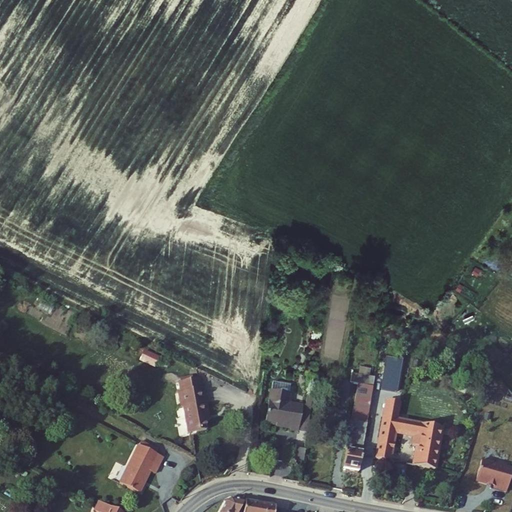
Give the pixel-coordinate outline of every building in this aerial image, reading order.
[(202,422),(194,388),(189,389),(187,380),(167,383),(171,407),(175,407),(179,433),(198,430),(196,423),(202,422)] [(350,389),(336,474),(352,477),(366,392),(350,389)] [(284,398),(261,395),(257,428),(283,431),(282,435),(290,436),(294,409),(282,408),(284,398)] [(389,435),(391,423),(377,421),(373,443),(387,446),(389,435)] [(403,438),(405,426),(391,423),(389,435),(403,438)] [(436,431),(405,426),(403,438),(408,439),(407,449),(410,449),(407,469),(429,473),(436,431)] [(158,456),(131,442),(110,484),(133,496),(145,474),(149,476),(158,456)] [(387,446),(373,443),(369,463),(384,465),(387,446)] [(278,448),(276,466),(286,468),(288,451),(278,448)] [(485,475),(473,471),(467,493),(479,496),(480,495),(486,497),(485,499),(486,500),(498,504),(504,480),(490,475),(485,475)]
